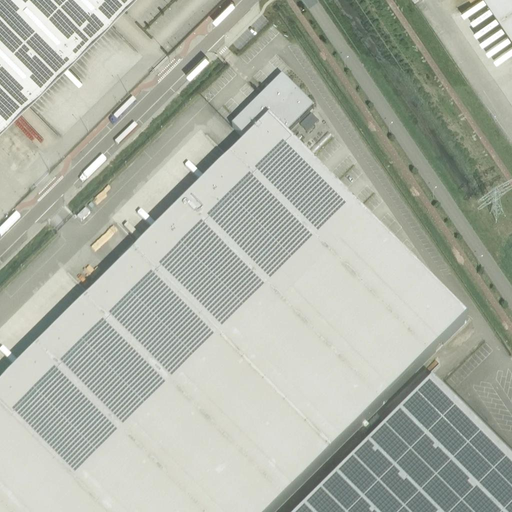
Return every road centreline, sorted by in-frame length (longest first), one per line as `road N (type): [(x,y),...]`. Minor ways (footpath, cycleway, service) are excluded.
road 1 (unclassified): [(309,0),(511,299)]
road 2 (unclassified): [(252,0),(0,248)]
